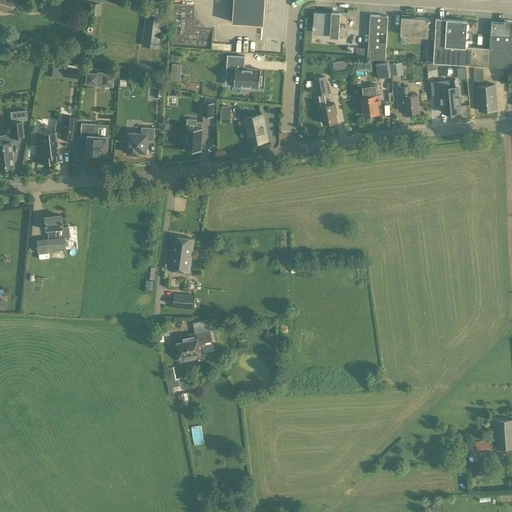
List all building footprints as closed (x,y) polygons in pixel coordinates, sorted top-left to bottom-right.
[(16,0),(0,0),(0,10),(13,14),(16,0)] [(233,0),(232,22),(263,24),(264,0),(233,0)] [(90,3),(89,15),(96,16),(97,4),(90,3)] [(189,42),(212,43),(212,27),(195,27),(195,4),(177,3),(176,29),(197,29),(197,38),(189,38),(189,42)] [(44,13),(61,15),(62,6),(45,4),(44,13)] [(312,26),(312,28),(314,28),(314,31),(330,32),(329,36),(338,37),(338,35),(346,36),(347,13),(340,13),(340,12),(331,11),(331,15),(315,14),(314,26),(312,26)] [(359,57),(367,58),(384,59),(387,16),(370,15),(368,48),(359,47),(359,57)] [(401,16),(400,34),(428,36),(429,21),(430,21),(430,19),(429,19),(429,18),(401,16)] [(482,65),(483,48),(465,46),(467,20),(436,18),(434,45),(433,61),(482,65)] [(146,22),(142,46),(156,48),(158,48),(161,24),(157,23),(146,22)] [(483,48),(482,65),(511,66),(511,22),(491,22),(490,48),(483,48)] [(426,61),(433,61),(434,45),(427,45),(426,61)] [(244,68),(244,56),(227,55),(227,68),(229,68),(229,74),(235,74),(234,84),(242,84),(242,88),(250,88),(251,85),(259,85),(259,84),(261,84),(262,76),(260,75),(260,69),(244,68)] [(376,63),(378,79),(389,77),(387,61),(376,63)] [(172,62),(171,79),(180,79),(181,63),(172,62)] [(366,70),(366,62),(357,62),(357,71),(366,70)] [(389,64),(391,75),(403,74),(402,62),(389,64)] [(53,67),(51,77),(63,78),(64,77),(77,79),(78,69),(58,66),(58,68),(53,67)] [(473,70),(474,81),(484,81),(483,70),(473,70)] [(85,84),(96,85),(96,86),(101,87),(101,86),(113,86),(114,74),(103,74),(103,72),(96,71),(96,73),(85,72),(85,84)] [(329,93),(325,76),(313,78),(316,96),(318,95),(325,94),(329,93)] [(441,97),(441,102),(441,103),(442,112),(460,111),(459,103),(460,103),(460,102),(459,102),(458,96),(459,96),(459,95),(458,87),(450,88),(449,79),(431,81),(432,97),(440,97),(440,98),(441,97)] [(380,102),(379,94),(377,94),(376,83),(361,85),(364,114),(378,112),(377,103),(380,102)] [(477,85),(479,110),(497,108),(495,83),(477,85)] [(419,111),(418,94),(410,95),(409,85),(395,86),(397,102),(405,102),(406,112),(419,111)] [(335,102),(326,104),(325,94),(318,95),(320,105),(319,105),(320,112),(322,112),(323,123),(330,122),(330,123),(335,122),(335,121),(337,121),(335,112),(336,112),(335,102)] [(202,115),(213,116),(214,102),(203,101),(202,115)] [(231,122),(230,107),(227,107),(227,104),(220,104),(221,123),(231,122)] [(245,116),(249,143),(267,139),(262,113),(245,116)] [(41,162),(56,161),(55,152),(57,152),(56,137),(60,137),(71,138),(74,117),(63,116),(62,122),(56,121),(54,131),(37,133),(39,144),(35,145),(36,154),(40,154),(41,162)] [(5,167),(13,166),(11,143),(14,143),(13,137),(23,136),(21,121),(11,122),(12,133),(3,134),(4,142),(0,142),(0,168),(5,168),(5,167)] [(186,126),(186,134),(183,133),(183,141),(185,141),(185,149),(201,150),(202,127),(202,122),(196,121),(196,127),(186,126)] [(81,122),(80,136),(87,137),(86,154),(105,155),(106,136),(94,135),(95,123),(81,122)] [(154,140),(155,127),(142,127),(142,133),(129,132),(128,153),(130,153),(130,155),(137,155),(137,153),(139,153),(139,151),(146,151),(147,140),(154,140)] [(61,214),(44,216),(46,229),(47,229),(48,238),(37,239),(38,252),(46,252),(46,249),(66,247),(65,236),(69,236),(68,227),(62,228),(61,214)] [(174,235),(169,269),(190,272),(194,238),(174,235)] [(147,266),(146,277),(154,279),(156,267),(147,266)] [(195,295),(174,293),(173,307),(193,309),(195,295)] [(177,342),(181,361),(202,357),(199,343),(213,340),(211,329),(188,334),(189,340),(177,342)] [(173,366),(164,368),(168,394),(174,393),(173,387),(180,385),(179,385),(189,383),(188,376),(176,379),(173,366)] [(511,418),(494,420),(496,448),(511,447),(511,418)] [(201,425),(193,425),(194,440),(202,440),(201,425)] [(453,453),(468,452),(491,451),(490,441),(452,444),(453,453)]
